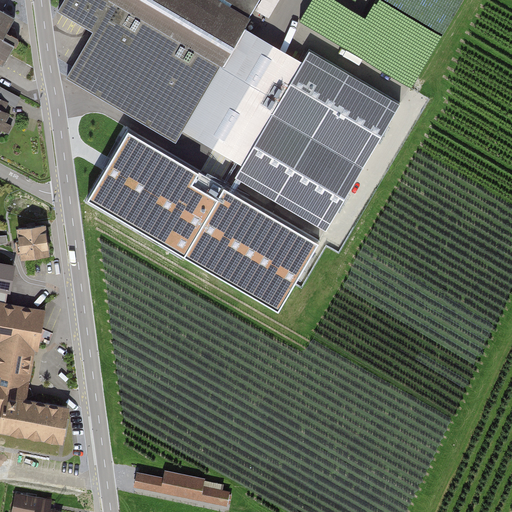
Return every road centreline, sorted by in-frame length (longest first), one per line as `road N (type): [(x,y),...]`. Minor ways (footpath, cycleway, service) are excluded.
road 1 (residential): [(111,511),(68,193)]
road 2 (residential): [(68,193),(42,0)]
